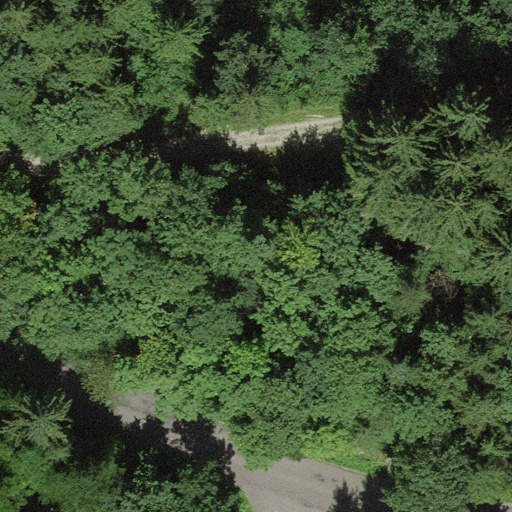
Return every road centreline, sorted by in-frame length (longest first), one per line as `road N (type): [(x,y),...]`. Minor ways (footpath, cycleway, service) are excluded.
road 1 (track): [(0,163),(400,113),(511,87)]
road 2 (unclassified): [(0,363),(332,511)]
